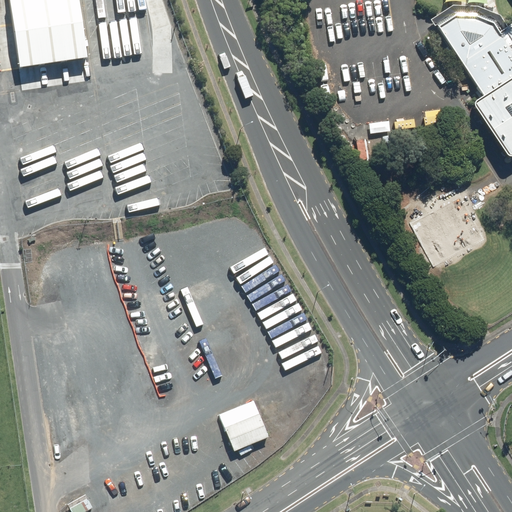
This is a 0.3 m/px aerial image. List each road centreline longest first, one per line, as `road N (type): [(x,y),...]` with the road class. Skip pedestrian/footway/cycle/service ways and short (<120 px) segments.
road 1 (secondary): [(289,170),(437,386)]
road 2 (unknown): [(324,47),(342,94),(357,103),(433,109),(495,163),(511,168)]
road 3 (secondary): [(218,0),(289,170)]
road 4 (secondary): [(323,470),(361,381),(346,314)]
road 5 (secondary): [(346,314),(295,226),(289,170)]
